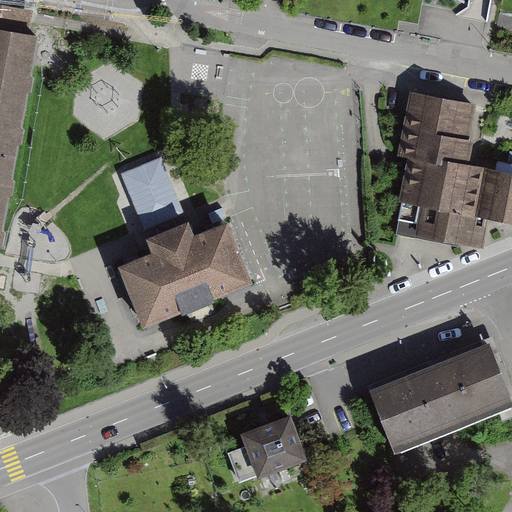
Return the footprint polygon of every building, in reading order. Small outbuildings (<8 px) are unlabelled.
[(0,30),(30,36),(34,12),(0,5),(0,30)] [(30,36),(0,30),(0,254),(1,255),(39,37),(30,36)] [(419,225),(417,239),(485,252),(493,220),(502,173),(472,166),(477,141),(472,140),(479,104),(412,91),(399,157),(409,158),(400,202),(404,203),(400,221),(419,225)] [(144,232),(185,216),(162,158),(121,174),(144,232)] [(511,174),(502,173),(493,220),(511,224),(511,174)] [(252,286),(227,225),(195,239),(189,225),(146,242),(151,255),(118,269),(143,331),(252,286)] [(370,392),(396,456),(511,409),(511,398),(490,345),(370,392)] [(257,478),(258,481),(309,462),(292,417),(242,436),(246,448),(230,454),(241,484),(257,478)]
